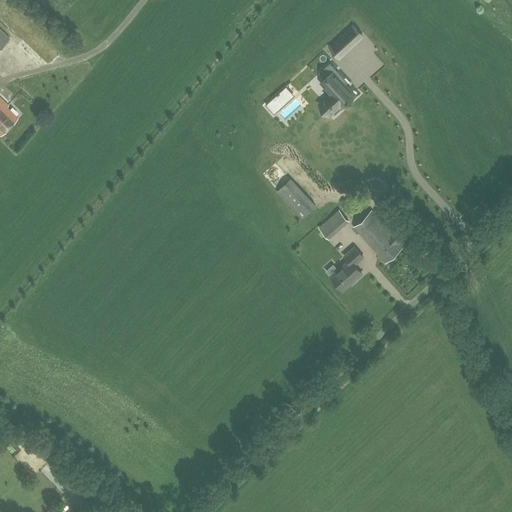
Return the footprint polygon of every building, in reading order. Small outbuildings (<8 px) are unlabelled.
[(362,36),(363,36),(360,32),(358,30),(353,25),(339,38),(340,39),(330,47),(339,57),(349,48),(348,48),(352,44),(353,45),(354,44),(353,43),(357,40),(357,41),(358,40),(357,39),(361,36),(362,36)] [(0,27),(0,46),(9,37),(0,27)] [(331,93),(327,97),(320,104),(329,114),(336,108),(341,104),(342,105),(347,100),(348,101),(350,99),(349,98),(355,94),(349,88),(344,82),(346,81),(331,65),(332,64),(330,62),(325,66),(326,67),(321,71),(327,77),(321,82),(331,93)] [(287,86),(286,86),(266,104),(274,114),(282,107),(281,106),(293,95),(286,87),(287,86)] [(0,133),(17,116),(6,106),(8,104),(0,96),(0,133)] [(290,178),(277,190),(302,218),(315,205),(290,178)] [(387,235),(392,231),(373,209),(354,226),(373,247),(387,235)] [(330,239),(337,232),(328,221),(321,228),(330,239)] [(385,261),(404,245),(400,241),(404,239),(395,229),(392,231),(387,235),(373,247),(385,261)] [(355,264),(364,256),(355,246),(345,255),(349,260),(331,276),(343,289),(362,272),(355,264)] [(449,293),(453,289),(449,285),(445,289),(449,293)] [(68,466),(59,475),(75,492),(73,494),(87,510),(99,498),(85,483),(68,466)]
